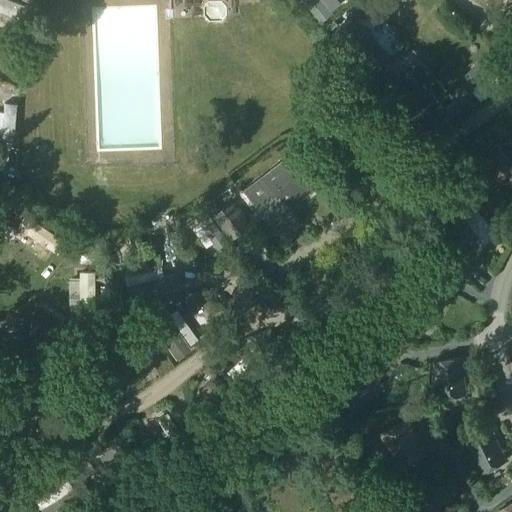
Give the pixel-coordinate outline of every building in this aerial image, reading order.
[(0,0),(0,11),(16,17),(20,6),(3,0),(0,0)] [(329,10),(319,0),(299,0),(317,20),(329,10)] [(341,24),(338,27),(329,35),(359,71),(371,60),(378,68),(388,59),(353,16),(342,25),(341,24)] [(329,35),(338,27),(332,20),(323,27),(329,35)] [(0,60),(7,63),(10,53),(13,54),(17,42),(0,36),(0,60)] [(488,53),(460,77),(480,100),(508,76),(488,53)] [(419,129),(432,118),(429,114),(402,82),(389,93),(419,129)] [(4,103),(3,112),(1,132),(12,133),(15,103),(4,103)] [(511,162),(492,137),(482,144),(489,154),(500,167),(510,180),(511,178),(511,162)] [(297,148),(243,191),(259,210),(254,214),(260,223),(269,223),(281,238),(300,222),(287,207),(322,179),(297,148)] [(230,202),(213,216),(231,238),(248,225),(230,202)] [(459,210),(485,243),(496,234),(470,202),(459,210)] [(197,224),(211,242),(215,248),(225,241),(205,213),(195,220),(197,224)] [(157,266),(121,276),(123,284),(121,284),(125,302),(174,288),(170,272),(160,275),(157,266)] [(419,276),(403,308),(427,320),(438,298),(444,301),(449,291),(419,276)] [(0,304),(5,306),(12,284),(0,280),(0,304)] [(181,299),(187,310),(205,299),(199,288),(181,299)] [(86,290),(74,324),(85,327),(97,294),(86,290)] [(168,321),(157,328),(178,357),(188,350),(176,333),(180,330),(175,323),(171,326),(168,321)] [(112,328),(82,345),(88,356),(118,339),(112,328)] [(364,347),(341,380),(364,396),(387,363),(364,347)] [(258,350),(228,378),(239,389),(269,362),(258,350)] [(468,357),(435,361),(439,397),(465,394),(462,369),(469,369),(468,357)] [(205,387),(196,397),(208,408),(212,404),(219,410),(232,396),(209,374),(200,383),(205,387)] [(65,378),(56,395),(81,409),(87,398),(85,397),(91,386),(76,378),(74,383),(65,378)] [(181,447),(195,436),(169,405),(156,416),(181,447)] [(406,421),(382,434),(400,469),(425,456),(406,421)] [(497,425),(466,440),(482,472),(506,460),(495,438),(502,435),(497,425)] [(113,452),(105,456),(119,481),(137,470),(122,444),(112,450),(113,452)] [(62,476),(30,496),(39,511),(55,511),(77,498),(70,486),(69,487),(62,476)] [(427,501),(424,511),(452,511),(454,507),(427,501)] [(511,511),(511,502),(499,510),(499,511),(511,511)]
